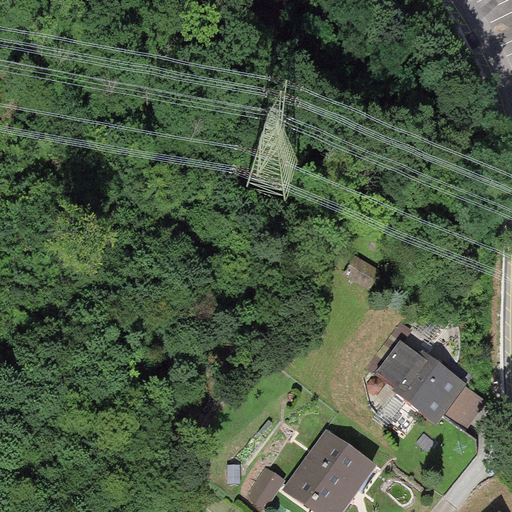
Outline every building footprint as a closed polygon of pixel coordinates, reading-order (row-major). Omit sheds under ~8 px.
[(385,271),(356,255),(344,275),(373,291),(385,271)] [(420,356),(401,341),(375,375),(395,390),(393,392),(437,425),(444,416),(465,387),(467,385),(422,352),(420,356)] [(487,404),(465,387),(444,416),(466,431),(487,404)] [(345,511),(357,496),(378,467),(327,430),(282,491),(311,511),(345,511)] [(286,481),(265,467),(247,496),(266,511),(286,481)]
